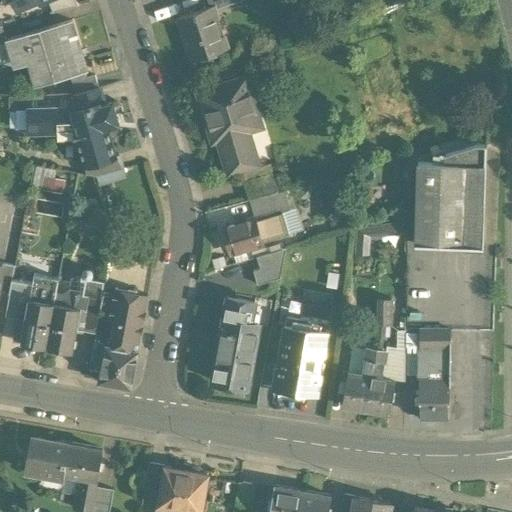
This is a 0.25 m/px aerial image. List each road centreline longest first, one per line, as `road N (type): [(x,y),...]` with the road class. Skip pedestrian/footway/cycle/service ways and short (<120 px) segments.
road 1 (residential): [(152,419),(181,210),(118,0)]
road 2 (tertiary): [(152,419),(398,459),(511,459)]
road 3 (tertiary): [(0,391),(152,419)]
